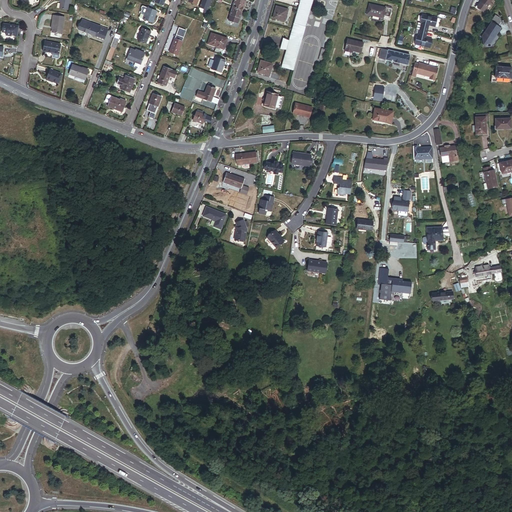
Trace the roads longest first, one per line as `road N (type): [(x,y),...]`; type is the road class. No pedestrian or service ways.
road 1 (trunk): [(221,511),(0,388)]
road 2 (residential): [(469,0),(428,123),(394,141),(330,137)]
road 3 (trunk): [(0,401),(198,511)]
road 4 (trunk): [(234,511),(155,458),(111,398),(93,357)]
road 5 (tertiary): [(119,315),(153,286),(212,146)]
road 6 (tertiary): [(212,146),(264,0)]
road 7 (residential): [(127,129),(176,0)]
